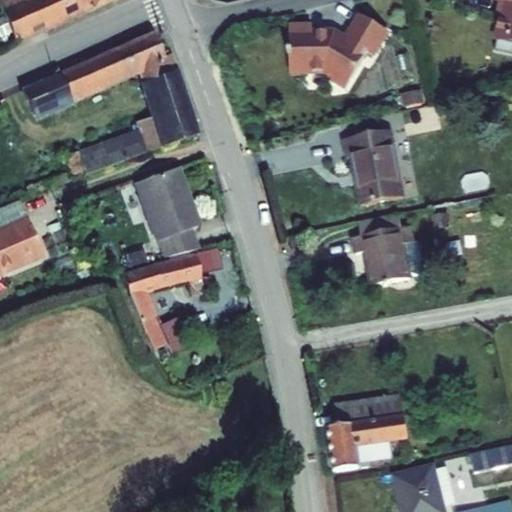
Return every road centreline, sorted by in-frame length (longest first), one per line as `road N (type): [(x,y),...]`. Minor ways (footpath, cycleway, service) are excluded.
road 1 (unclassified): [(311,511),(273,301),(182,31)]
road 2 (residential): [(0,76),(169,0)]
